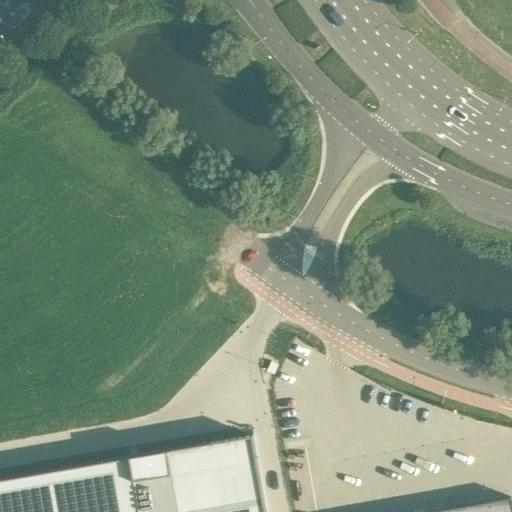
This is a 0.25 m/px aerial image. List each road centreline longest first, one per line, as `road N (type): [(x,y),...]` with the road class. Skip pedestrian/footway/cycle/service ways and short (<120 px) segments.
road 1 (unclassified): [(511,385),(406,351),(297,278),(310,232),(378,138)]
road 2 (unclassified): [(248,0),(284,47),(378,138)]
road 3 (unclassified): [(378,138),(449,181),(511,205)]
